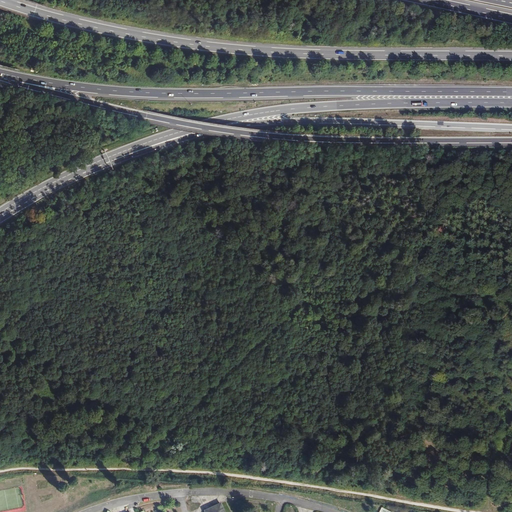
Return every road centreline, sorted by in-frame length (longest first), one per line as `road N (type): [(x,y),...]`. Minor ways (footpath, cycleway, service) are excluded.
road 1 (motorway): [(1,73),(226,132),(511,140)]
road 2 (motorway): [(511,55),(223,48),(95,27),(0,0)]
road 3 (motorway): [(1,73),(162,93),(511,91)]
road 4 (track): [(464,511),(194,471),(0,470)]
road 5 (motorway): [(126,150),(261,112),(511,102)]
road 6 (motorway): [(126,150),(263,122),(511,127)]
road 7 (track): [(0,265),(66,222),(129,215),(162,197),(215,222),(302,302)]
road 8 (motorway): [(0,215),(126,150)]
